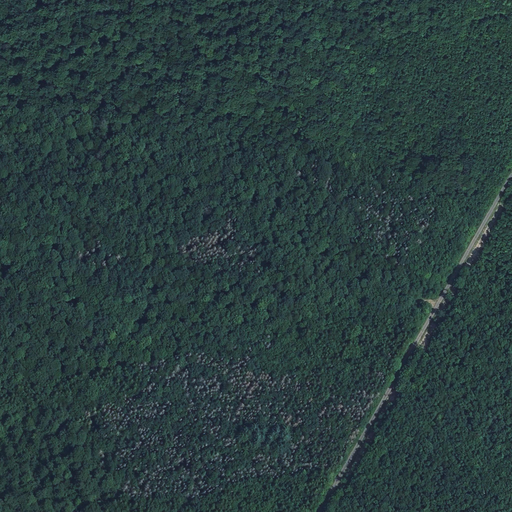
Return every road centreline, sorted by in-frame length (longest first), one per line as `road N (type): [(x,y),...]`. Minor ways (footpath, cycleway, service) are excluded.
road 1 (track): [(319,511),(437,307)]
road 2 (track): [(437,307),(511,176)]
